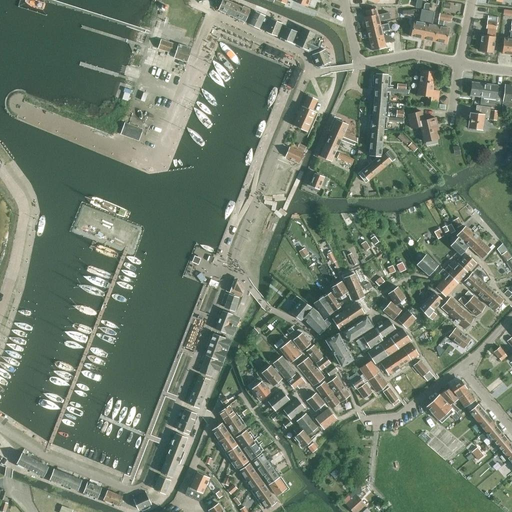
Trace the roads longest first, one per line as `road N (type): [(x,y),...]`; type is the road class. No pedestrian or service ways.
road 1 (residential): [(21,107),(155,158),(213,16),(304,55),(309,70)]
road 2 (residential): [(0,429),(45,458),(138,490),(150,478),(233,262)]
road 3 (residential): [(398,416),(366,421),(324,342),(270,310),(233,262)]
road 4 (residential): [(233,262),(309,70)]
road 5 (residential): [(0,312),(26,204),(0,169)]
